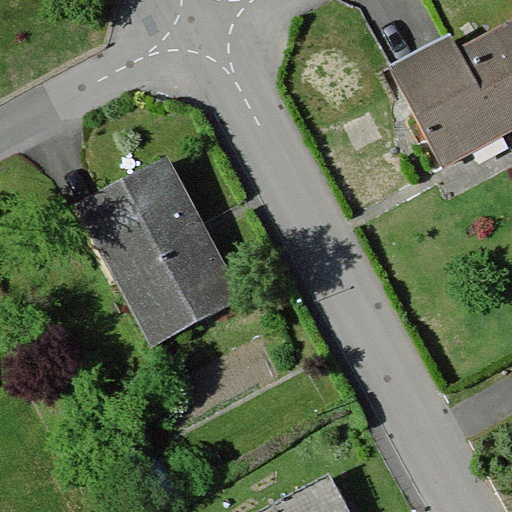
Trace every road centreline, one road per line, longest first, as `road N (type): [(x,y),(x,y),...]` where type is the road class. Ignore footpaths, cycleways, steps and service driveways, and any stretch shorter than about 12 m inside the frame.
road 1 (residential): [(201,11),(459,511)]
road 2 (residential): [(0,127),(201,11)]
